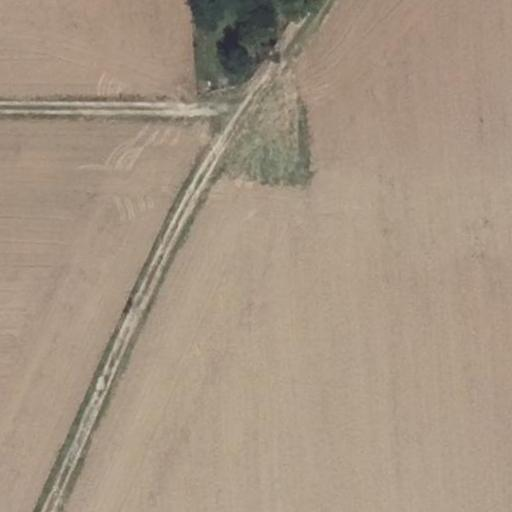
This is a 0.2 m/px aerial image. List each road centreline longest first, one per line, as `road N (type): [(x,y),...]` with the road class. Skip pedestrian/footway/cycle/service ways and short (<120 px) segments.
road 1 (track): [(319,0),(231,125),(149,282),(46,511)]
road 2 (track): [(238,116),(179,107),(0,108)]
